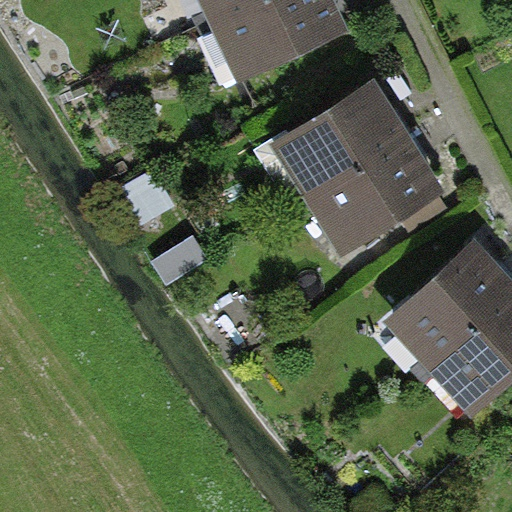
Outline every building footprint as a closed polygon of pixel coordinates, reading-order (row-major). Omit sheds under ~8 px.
[(263,0),(198,0),(211,26),(263,0)] [(352,30),(336,0),(263,0),(211,26),(239,84),(352,30)] [(408,143),(373,86),(275,147),(310,203),(408,143)] [(443,199),(408,143),(310,203),(345,259),(443,199)] [(511,297),(511,283),(474,243),(385,327),(430,374),(511,297)] [(511,387),(511,297),(430,374),(474,422),(511,387)]
